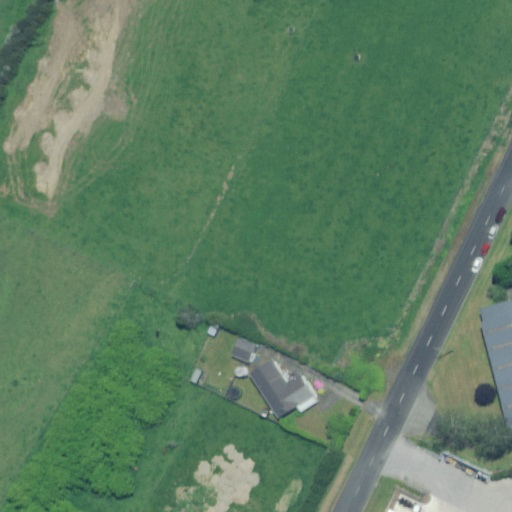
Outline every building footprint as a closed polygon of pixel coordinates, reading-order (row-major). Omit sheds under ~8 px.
[(511,295),(493,301),(511,372),(511,295)] [(228,326),(216,321),(211,333),(223,339),(228,326)] [(261,345),(245,337),(237,356),(254,363),(261,345)] [(293,384),(278,362),(256,376),(284,419),(302,407),(306,413),(325,400),(309,374),(293,384)] [(209,373),(201,369),(195,381),(203,386),(209,373)]
